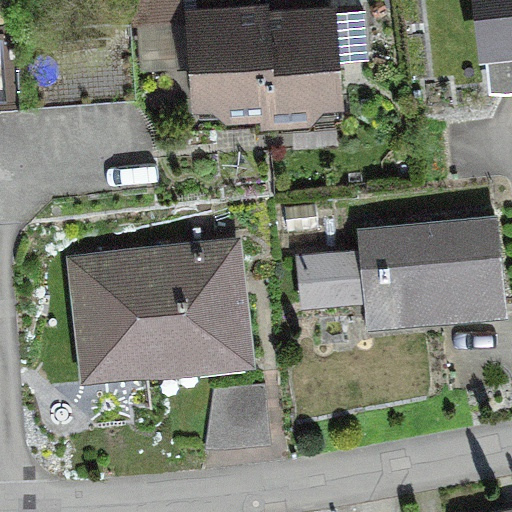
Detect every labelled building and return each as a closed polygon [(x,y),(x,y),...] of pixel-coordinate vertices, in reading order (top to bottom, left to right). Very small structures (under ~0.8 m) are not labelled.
[(131,0),(132,17),(181,13),(180,0),(131,0)] [(489,89),(493,89),(511,86),(511,0),(477,0),(484,62),(486,62),(489,89)] [(263,118),(266,118),(257,10),(188,15),(195,115),(263,110),(263,118)] [(258,10),(257,10),(266,118),(334,113),(327,13),(259,18),(258,10)] [(19,106),(137,98),(131,20),(13,29),(19,106)] [(434,310),(435,315),(502,308),(492,217),(357,230),(360,265),(375,264),(380,315),(434,310)] [(80,382),(142,375),(141,370),(244,359),(231,244),(66,263),(80,382)] [(296,261),(300,303),(347,298),(343,256),(296,261)] [(267,440),(260,385),(214,391),(205,446),(267,440)]
